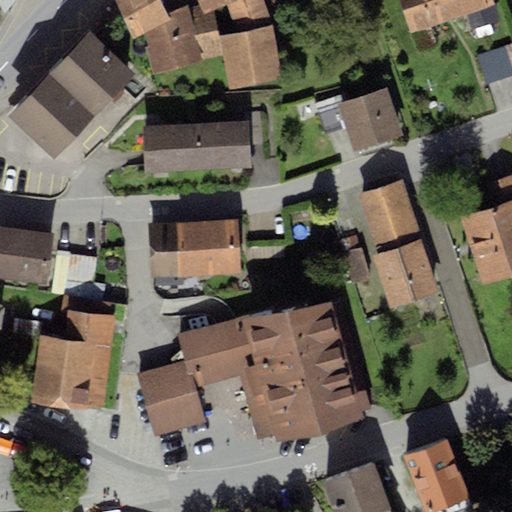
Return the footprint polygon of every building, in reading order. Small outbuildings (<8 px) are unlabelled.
[(0,0),(0,4),(3,11),(12,0),(0,0)] [(161,0),(113,0),(134,39),(144,33),(170,19),(168,13),(161,0)] [(198,0),(201,4),(205,14),(214,10),(227,5),(237,0),(198,0)] [(237,32),(220,36),(223,56),(229,89),(281,79),(272,25),(261,0),(237,0),(227,5),(237,32)] [(491,0),(398,0),(410,33),(467,14),(472,30),(499,21),(491,0)] [(170,19),(144,33),(148,46),(145,47),(152,73),(223,56),(220,36),(214,10),(205,14),(201,4),(190,8),(188,4),(168,13),(170,19)] [(134,74),(90,31),(9,116),(53,158),(134,74)] [(511,43),(476,55),(486,85),(511,75),(511,67),(511,68),(511,67),(511,43)] [(386,88),(337,104),(334,97),(313,104),(322,132),(344,125),(353,153),(402,137),(386,88)] [(247,121),(142,127),(144,174),(250,168),(247,121)] [(494,205),(460,216),(483,284),(511,274),(511,174),(487,183),(494,205)] [(378,254),(422,238),(402,179),(358,194),(378,254)] [(238,219),(148,223),(151,277),(241,273),(238,219)] [(54,233),(0,225),(0,277),(47,284),(54,233)] [(351,285),(370,280),(361,247),(359,248),(356,235),(339,239),(351,285)] [(378,254),(373,256),(392,309),(441,291),(422,238),(378,254)] [(67,281),(70,253),(56,251),(51,294),(63,295),(65,296),(67,281)] [(97,256),(70,253),(67,281),(94,284),(97,256)] [(94,284),(67,281),(65,296),(103,301),(105,285),(94,284)] [(64,340),(41,337),(32,400),(103,409),(115,316),(110,315),(112,302),(103,301),(65,296),(63,295),(61,313),(68,313),(64,340)] [(278,442),(365,417),(363,411),(373,408),(341,302),(333,304),(331,300),(271,314),(270,311),(177,335),(183,361),(188,376),(193,374),(196,388),(238,375),(258,440),(276,435),(278,442)] [(206,422),(196,388),(193,374),(188,376),(183,361),(136,375),(154,437),(206,422)] [(446,438),(404,456),(426,511),(429,511),(469,496),(446,438)] [(373,462),(322,481),(333,511),(391,511),(391,509),(373,462)]
